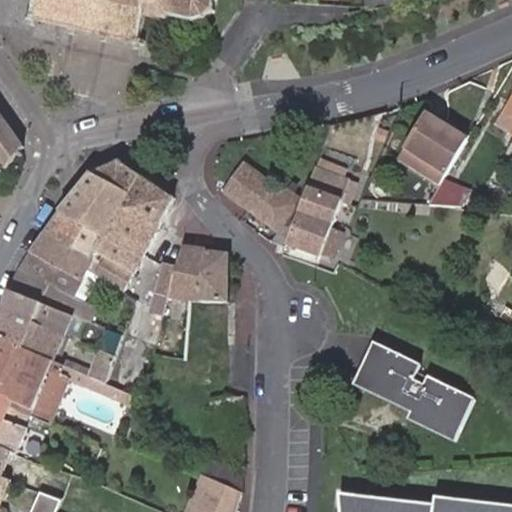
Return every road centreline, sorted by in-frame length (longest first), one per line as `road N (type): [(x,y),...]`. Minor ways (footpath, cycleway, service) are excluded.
road 1 (residential): [(267,511),(274,347),(266,276),(202,195),(191,163),(192,121)]
road 2 (residential): [(511,33),(345,94),(192,121)]
road 3 (residential): [(61,144),(0,266)]
road 4 (residential): [(192,121),(61,144)]
road 5 (unknown): [(192,121),(240,0)]
